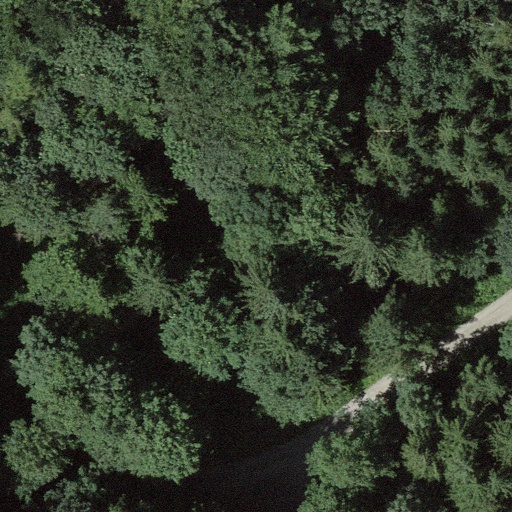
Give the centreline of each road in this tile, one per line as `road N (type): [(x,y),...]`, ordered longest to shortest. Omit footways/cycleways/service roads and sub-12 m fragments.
road 1 (track): [(284,473),(7,511)]
road 2 (track): [(511,317),(284,473)]
